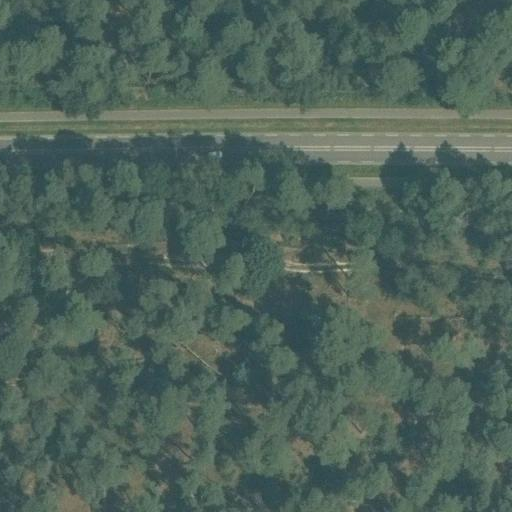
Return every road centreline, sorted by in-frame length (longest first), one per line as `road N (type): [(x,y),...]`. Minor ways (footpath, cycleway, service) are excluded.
road 1 (track): [(511,281),(260,250),(156,263),(42,298),(0,328)]
road 2 (primary): [(0,152),(511,149)]
